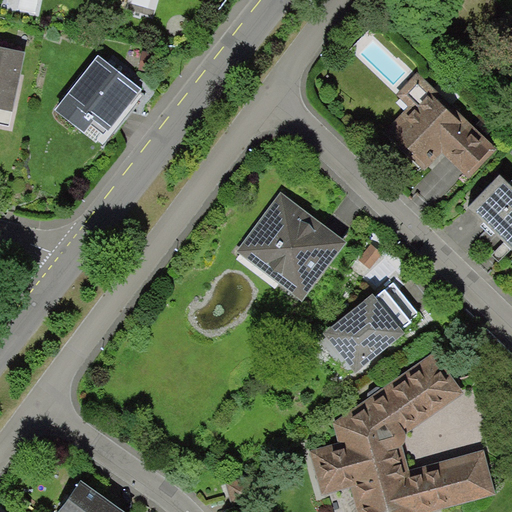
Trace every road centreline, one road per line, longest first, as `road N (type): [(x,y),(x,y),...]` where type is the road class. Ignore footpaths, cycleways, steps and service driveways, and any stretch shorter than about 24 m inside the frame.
road 1 (residential): [(275,91),(40,399)]
road 2 (residential): [(275,91),(511,323)]
road 3 (residential): [(61,251),(265,0)]
road 4 (residential): [(187,511),(40,399)]
